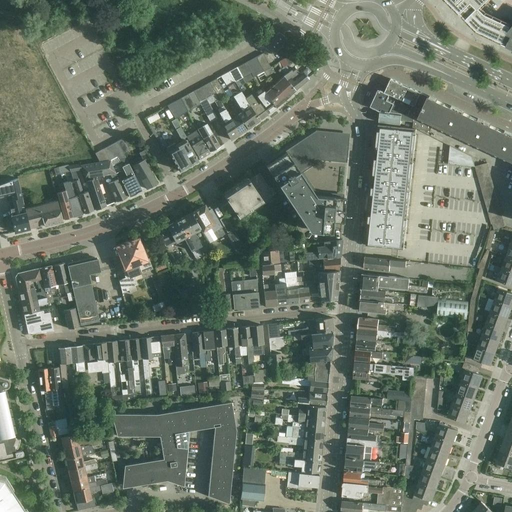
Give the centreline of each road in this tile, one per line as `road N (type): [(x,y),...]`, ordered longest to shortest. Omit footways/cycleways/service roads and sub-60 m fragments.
road 1 (residential): [(346,306),(15,344)]
road 2 (residential): [(0,256),(159,204),(297,114)]
road 3 (residential): [(346,306),(361,138),(347,98)]
road 4 (residential): [(326,511),(346,306)]
road 5 (residential): [(57,511),(15,344)]
